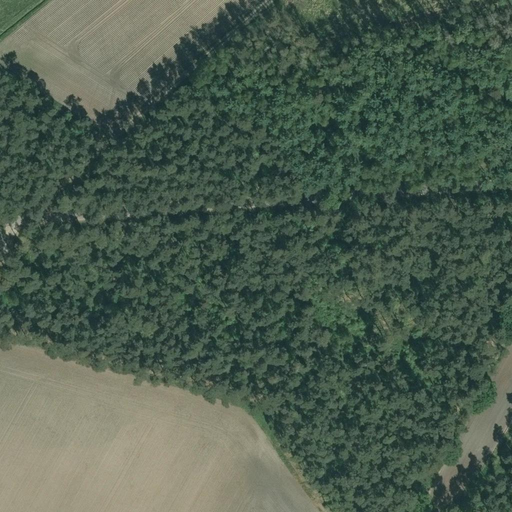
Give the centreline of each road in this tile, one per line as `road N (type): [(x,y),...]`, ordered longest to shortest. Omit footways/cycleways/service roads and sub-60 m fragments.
road 1 (unclassified): [(511,184),(0,225)]
road 2 (track): [(266,0),(24,223),(0,261)]
